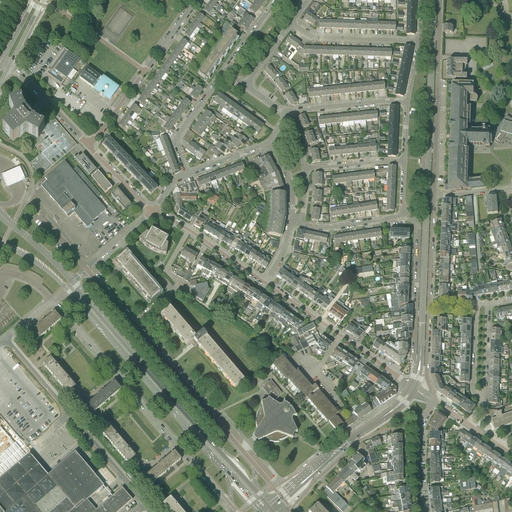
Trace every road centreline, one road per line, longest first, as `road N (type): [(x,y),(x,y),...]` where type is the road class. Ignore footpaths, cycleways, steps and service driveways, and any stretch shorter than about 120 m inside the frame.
road 1 (secondary): [(253,488),(72,280)]
road 2 (secondary): [(0,243),(61,281),(190,431)]
road 3 (residential): [(153,511),(6,338)]
road 4 (residential): [(257,468),(133,323)]
road 5 (tertiary): [(427,181),(433,0)]
road 6 (residential): [(433,181),(439,0)]
road 7 (residential): [(88,145),(195,0)]
road 8 (tertiary): [(420,359),(427,181)]
road 9 (residential): [(406,214),(418,233),(418,363)]
road 10 (residential): [(417,40),(316,37),(291,21)]
road 11 (residential): [(133,323),(180,284),(165,271),(188,229)]
road 12 (residential): [(86,268),(22,191),(0,205)]
road 13 (residential): [(286,114),(406,102)]
road 14 (residential): [(186,173),(176,137),(225,70)]
